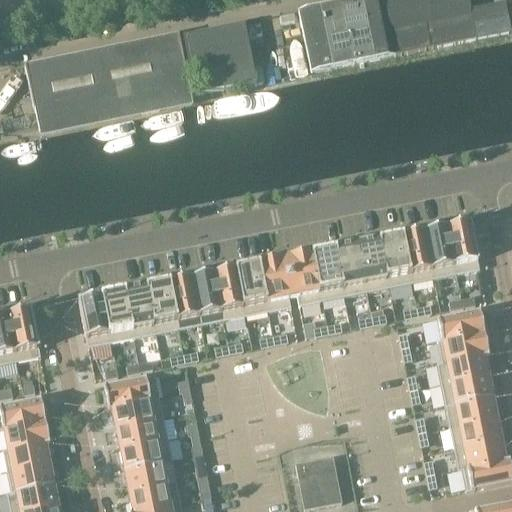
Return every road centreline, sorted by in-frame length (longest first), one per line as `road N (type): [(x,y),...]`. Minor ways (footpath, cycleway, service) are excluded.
road 1 (residential): [(42,261),(483,173)]
road 2 (residential): [(0,63),(292,0)]
road 3 (residential): [(92,511),(42,261)]
road 4 (residential): [(483,173),(511,323)]
